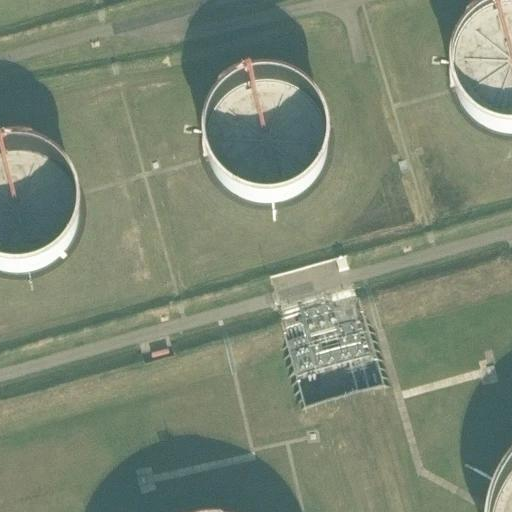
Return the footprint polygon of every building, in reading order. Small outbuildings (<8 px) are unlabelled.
[(489,19),(479,24),(467,35),(458,49),(454,62),(452,76),(454,92),(461,106),(472,120),(486,130),(501,135),(511,135),(511,13),(505,13),(489,19)] [(242,89),(232,94),(219,106),(211,119),(207,133),(205,146),(206,162),(214,176),(224,190),(239,200),(254,205),(274,206),(293,199),(308,189),(320,173),(326,157),(327,139),(323,122),(315,108),(298,93),(278,85),(258,83),(242,89)] [(0,155),(0,272),(5,275),(25,275),(44,269),(59,259),(71,243),(76,227),(78,209),(74,192),(66,178),(49,162),(29,155),(9,153),(0,155)] [(281,308),(304,409),(382,392),(360,290),(281,308)] [(495,377),(493,369),(485,371),(487,379),(495,377)] [(511,511),(511,475),(509,479),(498,496),(492,511),(511,511)]
